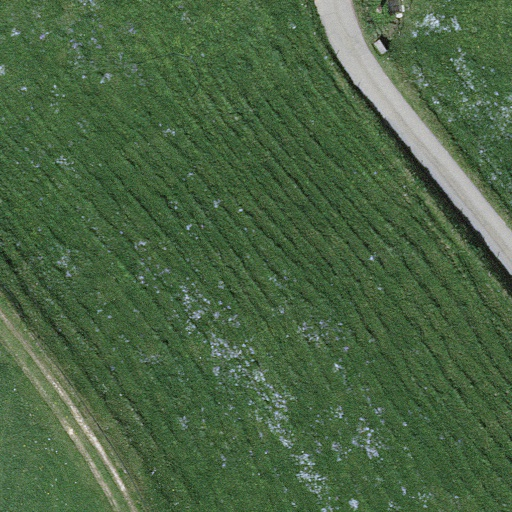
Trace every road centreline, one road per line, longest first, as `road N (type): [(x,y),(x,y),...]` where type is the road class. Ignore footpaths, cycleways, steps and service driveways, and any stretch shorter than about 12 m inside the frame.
road 1 (unclassified): [(333,0),(364,67),(511,248)]
road 2 (track): [(129,511),(62,399),(0,318)]
